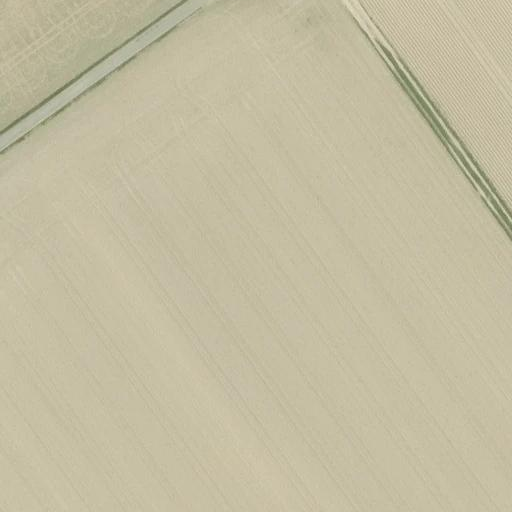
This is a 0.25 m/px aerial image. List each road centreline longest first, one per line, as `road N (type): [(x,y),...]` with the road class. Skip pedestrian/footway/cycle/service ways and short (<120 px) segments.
road 1 (track): [(349,0),(511,227)]
road 2 (track): [(217,0),(0,152)]
